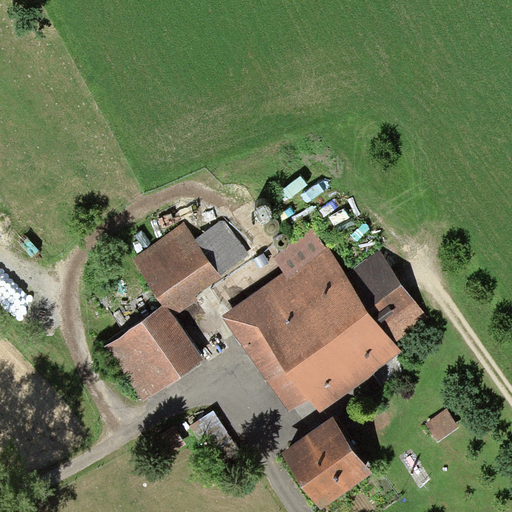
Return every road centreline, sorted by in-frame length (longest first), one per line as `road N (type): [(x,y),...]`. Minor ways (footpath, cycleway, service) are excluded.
road 1 (track): [(294,511),(270,464),(220,404),(185,409),(129,438)]
road 2 (track): [(0,498),(129,438)]
